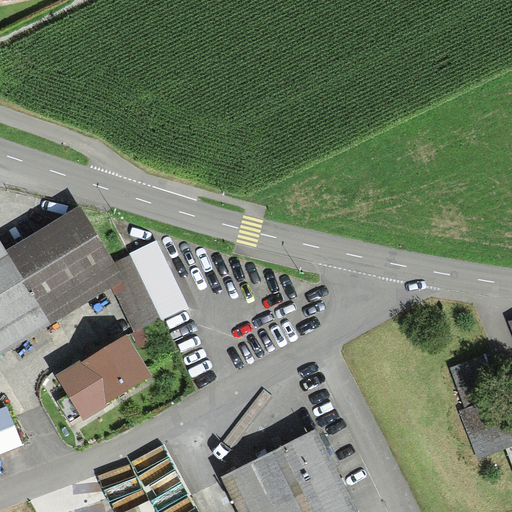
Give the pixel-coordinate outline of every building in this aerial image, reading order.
[(0,244),(0,359),(114,288),(122,282),(113,266),(79,211),(7,255),(0,244)] [(155,245),(113,266),(122,282),(114,288),(136,334),(188,308),(155,245)] [(97,358),(60,381),(84,421),(150,381),(125,341),(97,358)] [(483,358),(452,369),(467,409),(459,412),(478,463),(511,449),(511,413),(505,396),(498,398),(483,358)] [(7,409),(0,412),(0,455),(23,446),(7,409)] [(359,511),(321,435),(296,447),(226,481),(241,511),(359,511)]
